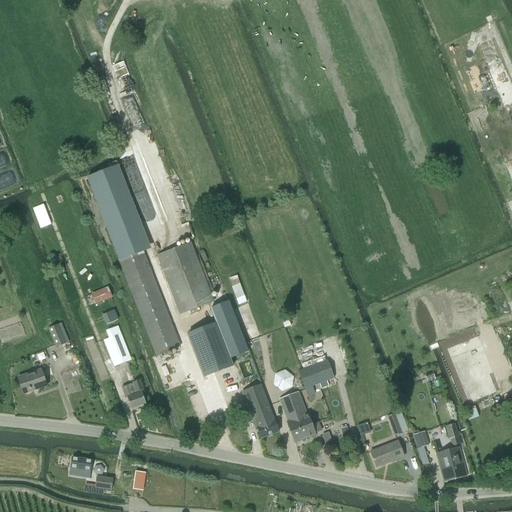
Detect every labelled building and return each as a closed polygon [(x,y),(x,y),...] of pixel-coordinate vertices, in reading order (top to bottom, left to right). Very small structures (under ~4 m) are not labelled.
[(115,167),(87,177),(119,260),(142,251),(147,249),(115,167)] [(33,209),(41,229),(50,225),(43,205),(33,209)] [(157,256),(179,315),(213,302),(190,243),(157,256)] [(143,254),(137,256),(120,263),(156,356),(180,347),(144,256),(143,254)] [(241,287),(233,290),(239,305),(246,302),(241,287)] [(96,304),(108,299),(103,289),(92,294),(96,304)] [(228,302),(211,308),(216,323),(230,359),(247,352),(228,302)] [(115,309),(103,314),(107,324),(119,319),(115,309)] [(216,323),(187,334),(203,377),(233,365),(230,359),(216,323)] [(57,347),(67,342),(59,324),(49,329),(57,347)] [(114,367),(130,360),(120,334),(103,341),(114,367)] [(304,390),(312,387),(333,379),(327,361),(298,372),(304,390)] [(23,394),(46,386),(41,370),(18,378),(23,394)] [(291,388),(293,377),(285,371),(275,375),(273,385),(281,392),(291,388)] [(433,373),(425,376),(428,383),(435,380),(433,373)] [(131,385),(130,385),(121,388),(125,399),(127,398),(131,409),(146,404),(142,393),(144,393),(143,390),(140,380),(133,383),(133,384),(131,385)] [(261,439),(278,432),(261,386),(242,393),(256,429),(257,429),(261,439)] [(307,397),(315,394),(312,387),(304,390),(307,397)] [(311,426),(307,415),(306,415),(298,393),(278,400),(287,423),(286,423),(290,434),(311,426)] [(469,421),(479,417),(475,407),(465,411),(469,421)] [(402,433),(394,413),(387,416),(395,436),(402,433)] [(311,426),(290,434),(294,444),(315,436),(314,434),(320,432),(317,424),(311,426)] [(368,424),(358,427),(360,436),(371,433),(368,424)] [(458,437),(454,425),(446,428),(450,439),(458,437)] [(344,439),(349,437),(347,428),(341,429),(344,439)] [(414,435),(418,449),(429,446),(425,432),(414,435)] [(403,458),(397,442),(370,453),(376,468),(403,458)] [(444,483),(467,476),(459,448),(436,454),(444,483)] [(90,472),(92,461),(72,458),(70,469),(69,476),(86,479),(89,479),(90,472)] [(95,465),(96,475),(104,474),(103,464),(95,465)] [(133,489),(143,490),(145,474),(135,472),(133,489)] [(111,490),(113,480),(96,478),(95,488),(111,490)]
